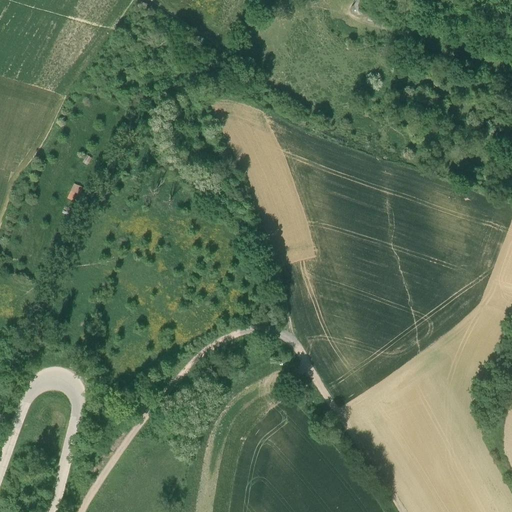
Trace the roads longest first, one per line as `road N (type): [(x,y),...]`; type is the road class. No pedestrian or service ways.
road 1 (track): [(81,511),(112,458),(177,380),(218,343),(249,331),(286,335),(401,511)]
road 2 (track): [(286,335),(263,250),(171,162),(154,112),(171,81),(236,41),(252,0)]
road 3 (tertiary): [(0,468),(35,389),(67,390),(75,416),(52,511)]
